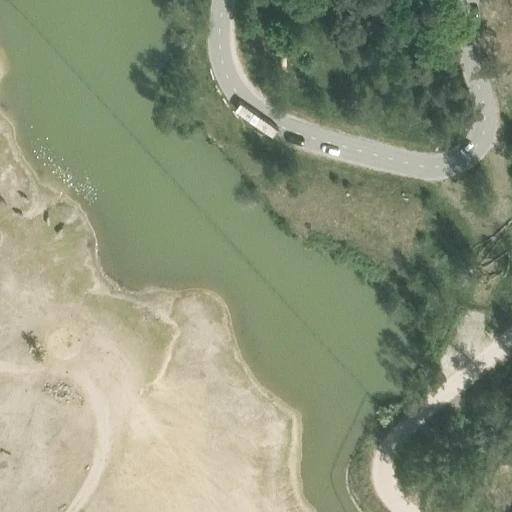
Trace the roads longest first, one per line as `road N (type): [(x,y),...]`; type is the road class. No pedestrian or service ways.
road 1 (track): [(482,133),(496,152),(500,179),(493,247),(440,393)]
road 2 (track): [(511,336),(408,428),(388,462),(403,511)]
road 3 (track): [(0,366),(53,374),(91,406),(102,462),(73,511)]
